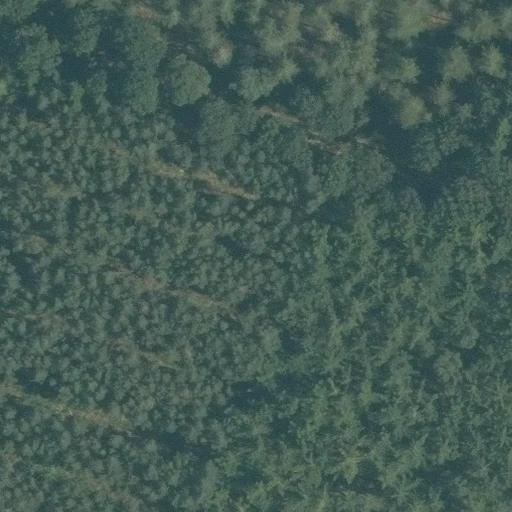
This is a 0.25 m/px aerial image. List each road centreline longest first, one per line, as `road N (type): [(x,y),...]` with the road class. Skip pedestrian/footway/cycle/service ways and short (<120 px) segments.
road 1 (track): [(0,7),(511,187)]
road 2 (track): [(395,511),(511,246)]
